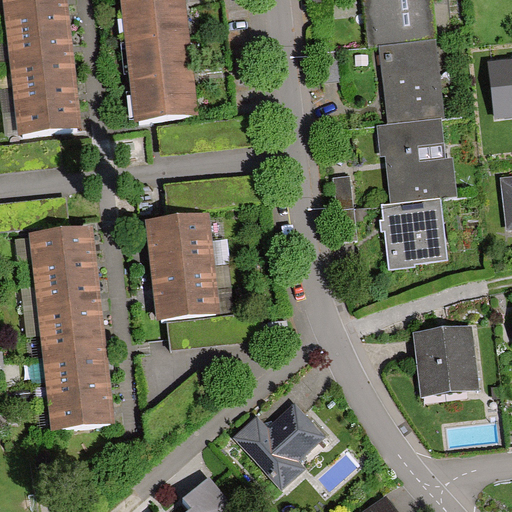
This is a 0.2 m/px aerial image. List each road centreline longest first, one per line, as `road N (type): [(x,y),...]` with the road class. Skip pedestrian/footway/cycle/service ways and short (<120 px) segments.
road 1 (residential): [(430,493),(358,389),(315,291),(276,0)]
road 2 (track): [(334,339),(457,288),(511,278)]
